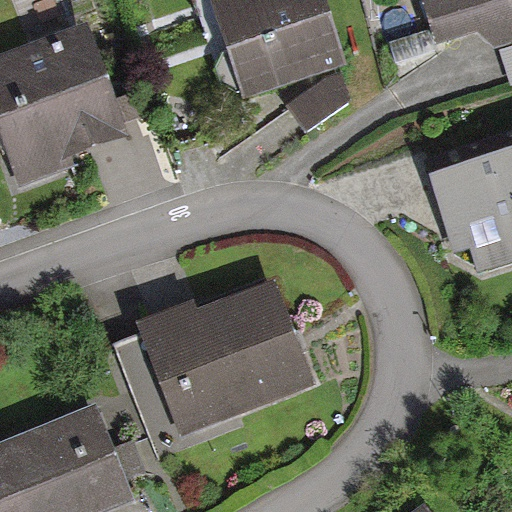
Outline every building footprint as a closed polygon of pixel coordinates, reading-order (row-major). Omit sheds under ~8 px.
[(318,0),(232,0),(220,4),(244,83),(335,56),(318,0)] [(511,0),(432,0),(442,31),(493,15),(500,37),(511,32),(511,0)] [(87,37),(0,66),(0,93),(21,156),(116,125),(87,37)] [(511,157),(440,180),(459,243),(477,238),(483,259),(511,250),(511,157)] [(270,291),(148,337),(181,426),(303,381),(270,291)] [(97,419),(0,458),(0,511),(99,511),(130,500),(97,419)]
